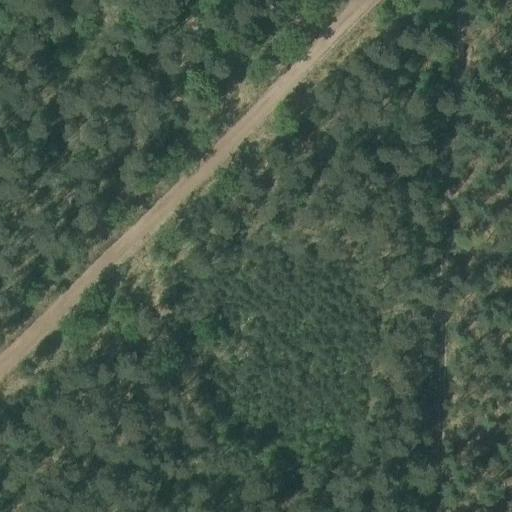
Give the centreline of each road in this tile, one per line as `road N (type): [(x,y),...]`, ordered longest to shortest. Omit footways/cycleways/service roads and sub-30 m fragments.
road 1 (track): [(0,367),(365,0)]
road 2 (track): [(464,0),(438,229),(433,511)]
